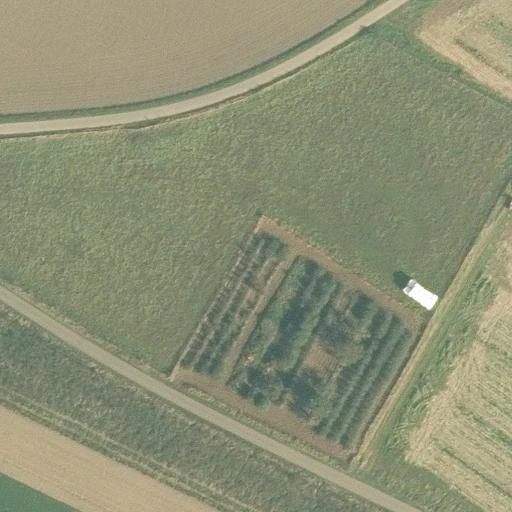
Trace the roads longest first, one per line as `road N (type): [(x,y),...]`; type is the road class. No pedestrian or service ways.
road 1 (unclassified): [(408,511),(184,401),(0,291)]
road 2 (unclassified): [(0,129),(118,120),(202,101),(266,76),(395,0)]
